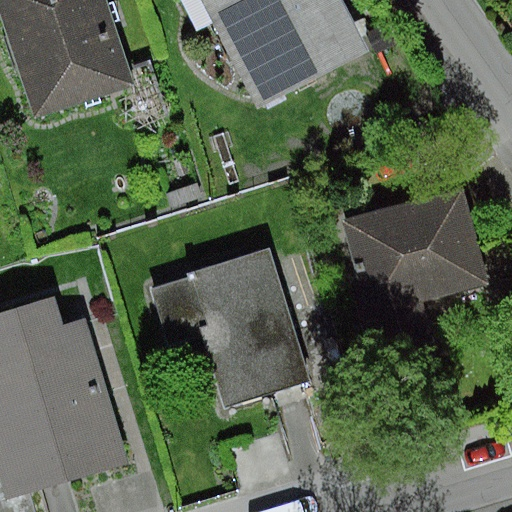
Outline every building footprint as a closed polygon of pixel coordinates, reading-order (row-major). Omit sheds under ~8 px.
[(107,0),(0,0),(0,15),(34,117),(135,84),(107,0)] [(338,0),(202,0),(258,109),(366,54),(338,0)] [(462,190),(349,226),(393,364),(440,350),(426,304),(492,283),(462,190)] [(189,281),(154,291),(169,341),(204,330),(227,403),(310,378),(271,249),(185,275),(189,281)] [(0,472),(8,499),(128,462),(84,319),(63,325),(54,296),(0,312),(0,472)]
